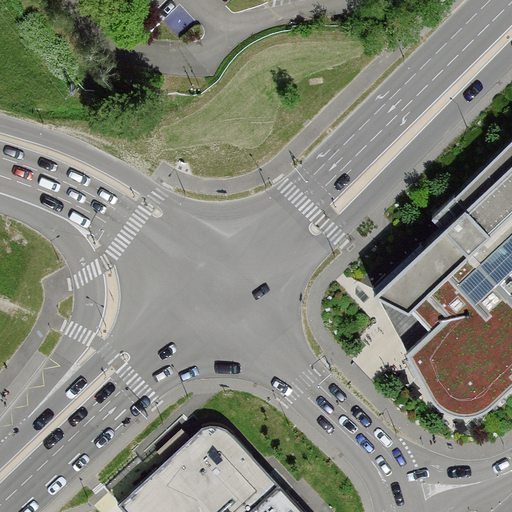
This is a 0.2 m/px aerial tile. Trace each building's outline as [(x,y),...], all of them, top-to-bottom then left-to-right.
[(511,295),(511,169),(449,228),(473,254),(511,295)] [(473,254),(449,228),(378,291),(413,352),(435,331),(414,309),(473,254)] [(511,295),(473,254),(414,309),(435,331),(413,352),(435,397),(444,407),(460,414),(478,413),(493,408),(511,390),(511,295)] [(300,511),(217,427),(129,508),(132,511),(300,511)] [(305,483),(331,511),(346,511),(347,511),(313,475),(305,483)]
